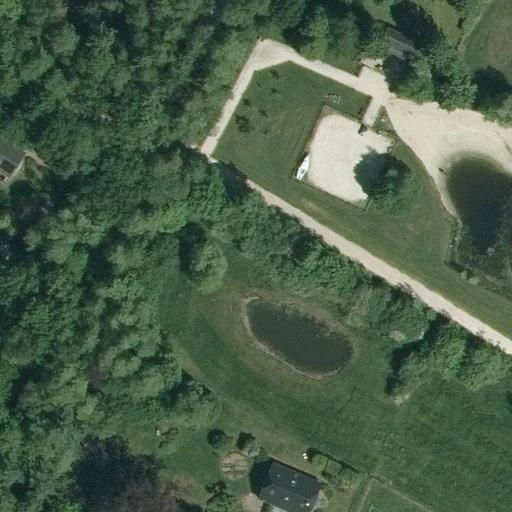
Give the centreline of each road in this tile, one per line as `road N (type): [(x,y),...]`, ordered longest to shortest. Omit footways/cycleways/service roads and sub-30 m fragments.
road 1 (unclassified): [(0,423),(221,0)]
road 2 (track): [(149,144),(0,51)]
